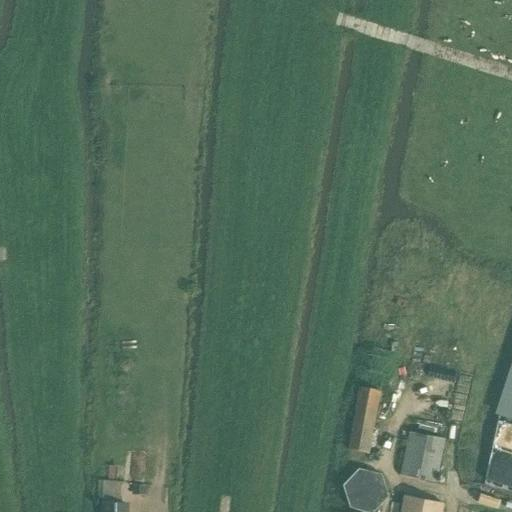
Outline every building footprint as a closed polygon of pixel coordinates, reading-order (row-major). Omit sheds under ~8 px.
[(511,373),(498,415),(511,419),(511,373)] [(360,388),(348,451),(368,454),(380,392),(360,388)] [(409,433),(400,476),(436,483),(444,440),(409,433)] [(341,485),(340,486),(347,510),(357,511),(374,511),(388,497),(381,473),(357,468),(341,485)] [(143,486),(133,486),(133,495),(143,495),(143,486)] [(400,511),(441,511),(443,505),(404,497),(400,511)] [(127,511),(128,504),(102,503),(101,511),(127,511)]
